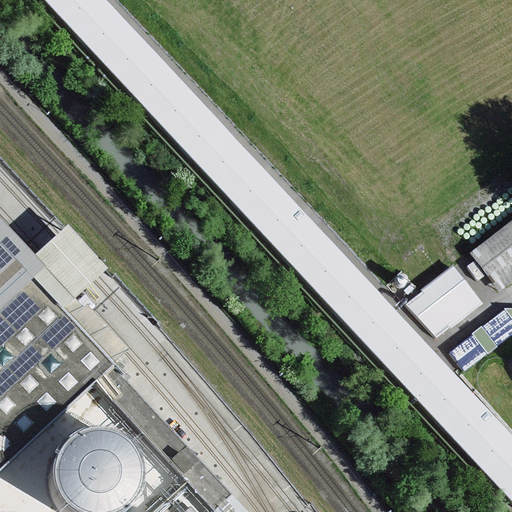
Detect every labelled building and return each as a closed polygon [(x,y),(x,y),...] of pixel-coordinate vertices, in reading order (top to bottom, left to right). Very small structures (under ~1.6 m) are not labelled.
[(36,0),(511,507),(511,443),(97,0),(36,0)] [(320,0),(400,153),(511,95),(511,80),(470,0),(320,0)] [(511,221),(466,257),(494,293),(496,296),(511,284),(511,221)] [(0,306),(30,279),(41,270),(31,259),(0,226),(0,306)] [(66,228),(31,259),(41,270),(30,279),(61,312),(106,271),(66,228)] [(466,257),(407,304),(436,339),(494,293),(466,257)] [(61,312),(30,279),(0,306),(0,471),(113,367),(61,312)] [(472,365),(511,326),(511,311),(502,302),(455,348),(472,365)] [(66,449),(56,460),(50,473),(49,488),(53,501),(60,511),(120,511),(128,502),(132,489),(132,476),(128,464),(120,453),(108,445),(94,442),(79,443),(66,449)]
